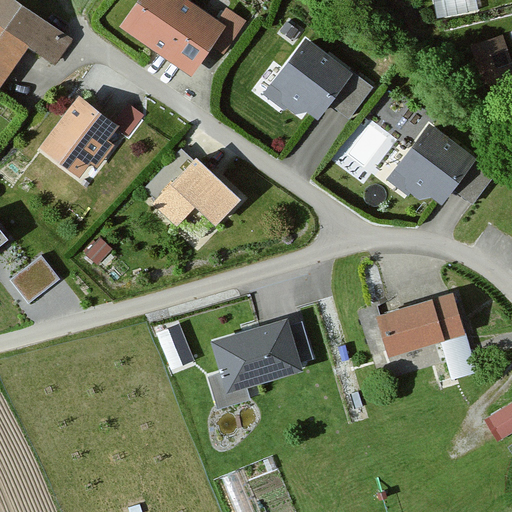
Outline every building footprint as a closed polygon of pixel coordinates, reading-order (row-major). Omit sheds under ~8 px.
[(73,33),(22,0),(0,0),(0,75),(25,39),(55,59),(73,33)] [(217,18),(190,0),(131,0),(116,23),(191,74),(212,44),(224,52),(245,20),(225,6),(217,18)] [(435,0),(436,10),(475,8),(474,0),(435,0)] [(353,68),(305,32),(269,80),(318,116),(329,100),(353,68)] [(502,35),(473,44),(480,68),(509,59),(502,35)] [(374,84),(353,68),(329,100),(351,116),(374,84)] [(115,115),(78,88),(35,145),(76,176),(88,160),(97,167),(115,144),(107,138),(117,126),(121,120),(115,115)] [(128,99),(115,115),(121,120),(117,126),(128,135),(146,113),(128,99)] [(477,155),(427,118),(392,165),(441,202),(453,186),(477,155)] [(195,147),(148,194),(178,223),(198,203),(215,221),(242,194),(195,147)] [(477,155),(453,186),(473,201),(496,170),(477,155)] [(0,222),(0,243),(10,236),(0,222)] [(99,264),(113,247),(99,236),(85,253),(99,264)] [(40,253),(8,276),(26,301),(58,277),(40,253)] [(454,292),(376,312),(386,353),(464,333),(454,292)] [(290,321),(287,313),(210,335),(220,369),(225,388),(246,382),(303,365),(301,358),(290,321)] [(302,317),(290,321),(301,358),(314,354),(302,317)] [(178,322),(157,331),(173,368),(195,358),(178,322)] [(250,397),(246,382),(225,388),(220,369),(208,373),(218,406),(250,397)] [(511,399),(485,414),(498,438),(511,430),(511,399)]
